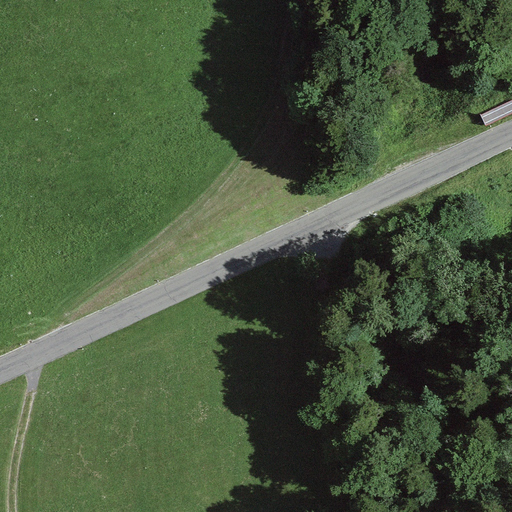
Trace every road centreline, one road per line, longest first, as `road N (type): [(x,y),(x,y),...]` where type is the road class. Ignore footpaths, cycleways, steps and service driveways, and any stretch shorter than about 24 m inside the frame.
road 1 (tertiary): [(511,130),(0,372)]
road 2 (track): [(16,511),(37,356)]
